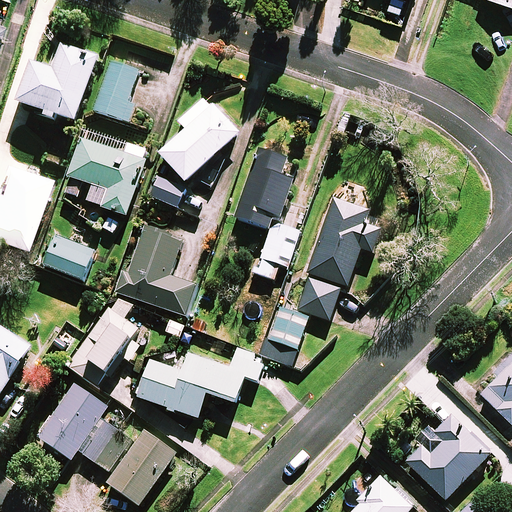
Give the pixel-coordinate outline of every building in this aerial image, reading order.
[(408,2),(400,0),(392,0),(386,23),(402,27),(408,2)] [(0,32),(9,7),(0,4),(0,32)] [(31,64),(17,105),(45,114),(44,119),(56,124),(58,118),(78,125),(99,60),(63,47),(54,72),(31,64)] [(140,74),(112,64),(94,113),(131,126),(137,108),(129,105),(140,74)] [(199,121),(191,113),(179,124),(186,132),(160,156),(187,186),(241,136),(215,107),(199,121)] [(30,132),(1,122),(0,124),(0,148),(22,156),(30,132)] [(122,217),(128,219),(147,163),(143,162),(146,153),(129,147),(126,157),(82,142),(64,194),(78,198),(83,183),(95,188),(89,206),(108,213),(102,230),(116,235),(122,217)] [(236,221),(272,233),(276,220),(282,222),(296,183),(283,178),(288,163),(260,153),(236,221)] [(186,191),(159,180),(151,198),(179,210),(186,191)] [(334,201),(308,277),(310,278),(298,313),(330,324),(342,289),(348,292),(362,252),(374,256),(382,233),(366,227),(371,214),(334,201)] [(29,231),(8,225),(1,248),(22,254),(29,231)] [(303,235),(277,225),(258,278),(276,285),(282,268),(290,271),(303,235)] [(86,233),(73,228),(67,243),(55,239),(44,267),(84,283),(95,254),(80,248),(86,233)] [(184,242),(146,229),(130,276),(126,274),(118,295),(187,319),(198,288),(172,279),(184,242)] [(312,320),(281,309),(269,343),(300,354),(312,320)] [(139,331),(110,312),(70,370),(100,390),(139,331)] [(187,326),(172,321),(166,336),(181,342),(187,326)] [(80,331),(67,323),(51,348),(64,357),(80,331)] [(0,400),(32,350),(0,329),(0,400)] [(255,357),(239,351),(232,371),(192,358),(186,376),(152,364),(139,400),(200,422),(208,397),(237,408),(246,380),(259,385),(265,368),(253,364),(255,357)] [(511,364),(481,397),(511,426),(511,364)] [(110,410),(76,386),(39,440),(74,464),(80,454),(111,475),(132,444),(101,423),(110,410)] [(492,458),(452,419),(435,436),(444,444),(431,457),(422,448),(406,464),(447,504),(492,458)] [(178,458),(146,435),(109,486),(141,509),(178,458)] [(413,511),(414,511),(382,481),(359,504),(362,507),(357,511),(413,511)] [(490,511),(491,511),(479,499),(465,511),(490,511)]
